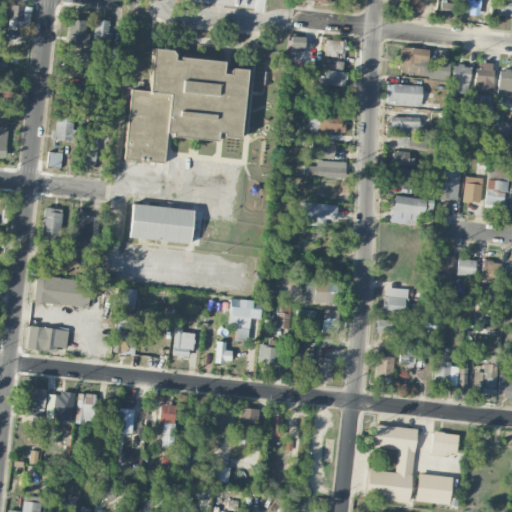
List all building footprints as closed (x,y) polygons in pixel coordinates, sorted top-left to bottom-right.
[(479,0),(462,0),(461,12),(479,13),(479,0)] [(511,0),(495,0),(495,15),(511,15),(511,0)] [(439,14),(455,15),(456,2),(440,1),(439,14)] [(28,28),(31,7),(8,4),(5,24),(28,28)] [(84,45),(85,19),(68,18),(67,45),(84,45)] [(109,20),(94,19),(94,42),(108,42),(109,20)] [(303,36),(290,36),(289,53),(302,54),(303,36)] [(320,54),(345,55),(346,41),(321,40),(320,54)] [(124,158),(163,162),(165,135),(217,140),(218,135),(239,137),(245,70),(223,68),(223,61),(174,56),(174,50),(153,47),(149,90),(131,89),(124,158)] [(449,63),(426,61),(427,48),(399,47),(398,75),(448,78),(449,63)] [(492,63),(475,62),(474,93),(491,94),(492,63)] [(468,92),(469,65),(452,64),(451,91),(468,92)] [(511,70),(497,69),(495,109),(511,109),(511,70)] [(346,72),(324,70),(322,84),(344,87),(346,72)] [(387,84),(387,104),(421,105),(421,85),(387,84)] [(308,132),(317,132),(317,139),(328,139),(328,132),(342,132),(343,115),(309,114),(308,132)] [(51,139),(71,140),(73,117),(56,116),(55,131),(51,131),(51,139)] [(385,133),(419,134),(419,117),(390,116),(389,124),(385,124),(385,133)] [(453,151),(464,153),(466,137),(455,135),(453,151)] [(407,148),(426,150),(427,140),(408,137),(407,148)] [(83,159),(95,160),(96,142),(84,142),(83,159)] [(311,156),(332,159),(334,145),(313,142),(311,156)] [(61,153),(47,152),(46,167),(60,168),(61,153)] [(414,165),(414,153),(391,152),(391,164),(414,165)] [(344,161),(315,160),(315,166),(302,165),(302,176),(344,177),(344,161)] [(457,200),(458,163),(441,163),(440,199),(457,200)] [(508,181),(509,166),(488,164),(486,179),(508,181)] [(392,186),(417,189),(418,170),(394,167),(392,186)] [(461,201),(479,203),(482,178),(464,176),(461,201)] [(508,182),(486,179),(483,206),(505,208),(508,182)] [(425,198),(392,196),(391,223),(414,224),(415,214),(424,215),(425,198)] [(189,243),(192,208),(131,202),(128,237),(189,243)] [(336,204),(298,202),(297,224),(324,225),(325,220),(336,220),(336,204)] [(61,208),(43,207),(42,235),(60,236),(61,208)] [(94,243),(95,213),(74,212),(72,242),(94,243)] [(44,260),(60,261),(61,250),(45,250),(44,260)] [(435,280),(450,281),(451,255),(436,255),(435,280)] [(475,258),(457,258),(456,276),(474,276),(475,258)] [(498,281),(499,261),(481,261),(480,280),(498,281)] [(511,262),(505,262),(502,285),(511,286),(511,262)] [(33,303),(88,306),(90,280),(35,277),(33,303)] [(304,302),(336,302),(336,280),(305,280),(304,302)] [(136,289),(122,287),(120,303),(134,305),(136,289)] [(406,288),(383,287),(383,312),(406,313),(406,288)] [(258,319),(259,310),(250,309),(251,301),(230,298),(226,326),(248,328),(250,318),(258,319)] [(277,330),(289,329),(288,305),(276,306),(277,330)] [(315,311),(296,308),(294,323),(313,326),(315,311)] [(330,345),(331,333),(337,334),(338,310),(322,309),(320,345),(330,345)] [(133,355),(137,322),(116,319),(112,352),(133,355)] [(394,320),(376,319),(376,332),(393,333),(394,320)] [(26,347),(65,351),(67,330),(28,326),(26,347)] [(247,328),(235,329),(236,341),(248,341),(247,328)] [(191,357),(192,331),(173,330),(172,356),(191,357)] [(413,350),(409,349),(410,336),(400,336),(398,366),(413,367),(413,350)] [(224,350),(225,342),(215,341),(214,362),(230,362),(231,350),(224,350)] [(257,365),(276,366),(277,346),(258,345),(257,365)] [(292,367),(311,368),(312,348),(293,347),(292,367)] [(393,356),(375,356),(374,378),(392,378),(393,356)] [(332,381),(333,358),(316,358),(315,381),(332,381)] [(483,372),(474,372),(473,384),(483,385),(483,393),(495,393),(497,363),(483,362),(483,372)] [(457,365),(434,364),(433,384),(456,385),(457,365)] [(457,388),(465,389),(466,367),(458,367),(457,388)] [(496,395),(511,396),(511,392),(511,374),(498,373),(496,395)] [(27,405),(43,408),(46,390),(30,387),(27,405)] [(52,420),(71,421),(73,393),(53,392),(52,420)] [(94,394),(76,393),(75,423),(93,424),(94,394)] [(173,431),(174,403),(158,402),(158,422),(164,422),(164,431),(173,431)] [(206,436),(225,437),(227,405),(207,404),(206,436)] [(43,409),(31,407),(30,415),(42,417),(43,409)] [(132,409),(118,408),(117,432),(131,433),(132,409)] [(258,409),(238,408),(237,431),(257,432),(258,409)] [(280,436),(281,414),(270,414),(269,436),(280,436)] [(415,429),(371,424),(368,447),(396,450),(394,472),(367,469),(364,498),(408,502),(415,429)] [(455,455),(457,434),(432,432),(430,453),(455,455)] [(187,467),(188,452),(178,451),(176,467),(187,467)] [(227,483),(228,467),(210,465),(208,481),(227,483)] [(97,473),(96,498),(114,498),(115,473),(97,473)] [(447,505),(451,477),(417,473),(414,500),(447,505)] [(61,511),(63,494),(51,493),(50,511),(61,511)] [(150,511),(152,495),(143,495),(142,511),(150,511)] [(21,511),(37,511),(37,502),(22,501),(21,511)]
